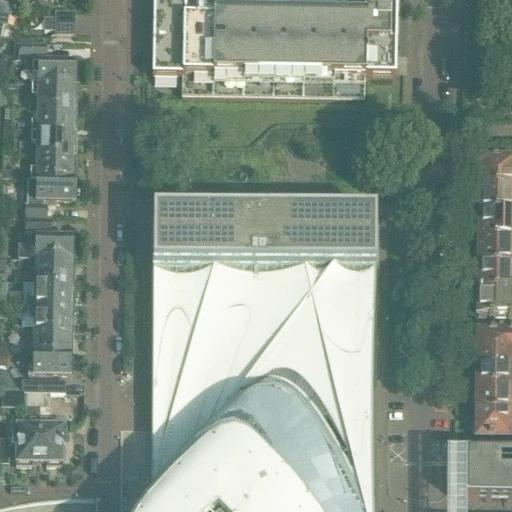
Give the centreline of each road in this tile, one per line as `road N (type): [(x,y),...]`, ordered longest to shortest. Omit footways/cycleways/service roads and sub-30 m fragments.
road 1 (unknown): [(330,402),(322,264),(170,265),(162,293),(170,511)]
road 2 (residential): [(420,511),(434,0)]
road 3 (residential): [(104,493),(111,0)]
